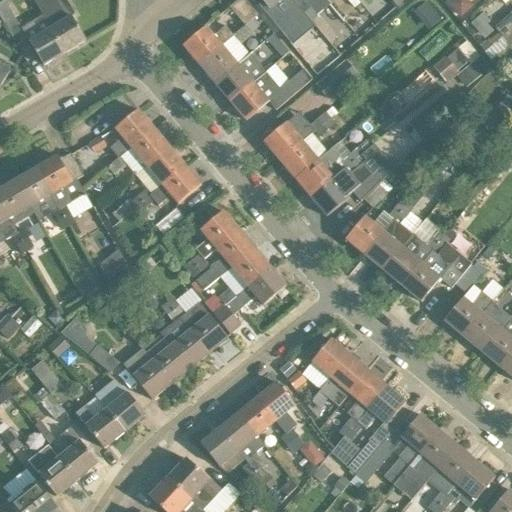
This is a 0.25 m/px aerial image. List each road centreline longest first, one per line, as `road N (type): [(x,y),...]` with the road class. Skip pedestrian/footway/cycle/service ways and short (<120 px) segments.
road 1 (residential): [(336,296),(151,78),(135,46)]
road 2 (residential): [(101,511),(172,419),(336,296)]
road 3 (residential): [(511,444),(336,296)]
road 4 (residential): [(0,127),(135,46)]
